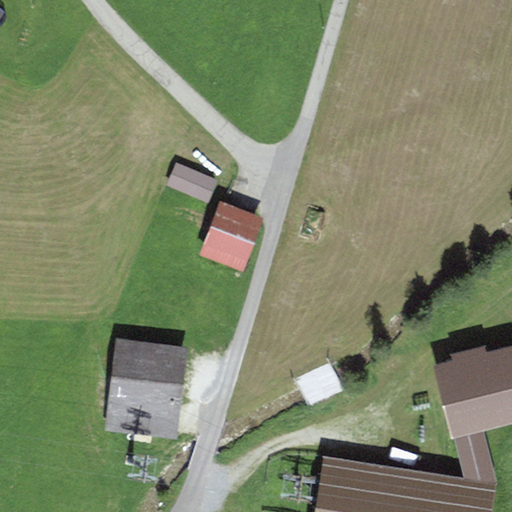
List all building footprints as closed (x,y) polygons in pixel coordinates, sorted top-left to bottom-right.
[(207,199),(215,180),(177,164),(169,183),(207,199)] [(236,265),(254,219),(222,207),(204,252),(236,265)] [(178,357),(179,350),(120,343),(110,422),(170,429),(178,357)] [(442,369),(456,427),(478,422),(511,413),(511,351),(487,358),(485,352),(456,359),(458,366),(442,369)] [(492,478),(478,422),(456,427),(469,479),(468,486),(329,464),(321,511),(485,511),(488,490),(490,490),(492,478)]
